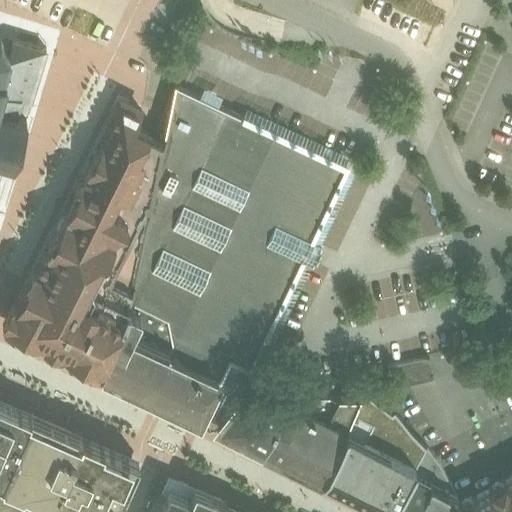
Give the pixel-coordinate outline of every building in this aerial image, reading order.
[(0,165),(0,164),(10,167),(13,157),(14,158),(27,113),(26,113),(31,98),(32,98),(47,47),(33,43),(35,37),(20,32),(18,38),(0,32),(0,165)] [(256,121),(176,83),(163,142),(130,302),(121,326),(104,365),(110,367),(110,368),(149,386),(149,387),(203,412),(204,412),(220,377),(221,378),(231,357),(250,366),(254,361),(261,347),(261,343),(262,342),(264,340),(271,325),(271,322),(272,321),(274,318),(281,304),(282,300),(282,299),(285,297),(292,282),(292,278),(293,278),(295,275),(302,260),(303,257),(303,255),(299,253),(307,237),(311,239),(312,237),(314,234),(315,234),(320,223),(320,220),(321,219),(323,216),(328,205),(329,202),(329,201),(332,198),(337,187),(337,184),(338,183),(340,180),(346,169),(346,166),(347,164),(342,160),(336,158),(332,156),(329,155),(328,155),(325,152),(315,148),(311,147),(310,146),(308,144),(297,139),(293,138),(292,138),(290,136),(289,135),(279,131),(275,130),(274,130),(271,127),(263,123),(259,123),(256,121)] [(78,190),(77,190),(65,213),(57,229),(55,230),(53,234),(50,235),(48,238),(49,241),(48,244),(48,247),(45,255),(42,256),(40,259),(41,262),(38,268),(35,269),(33,273),(30,274),(29,277),(30,280),(28,284),(29,287),(26,292),(24,292),(22,296),(23,299),(19,305),(20,305),(11,323),(102,369),(104,365),(121,326),(130,302),(163,142),(134,127),(142,109),(122,99),(117,101),(112,110),(111,111),(111,112),(109,115),(108,117),(101,131),(104,139),(97,152),(95,153),(85,174),(85,175),(86,175),(78,190)] [(428,354),(388,363),(393,383),(392,383),(393,384),(433,375),(428,354)] [(369,393),(361,394),(338,447),(325,474),(323,478),(389,511),(390,511),(426,444),(412,429),(395,408),(392,410),(369,393)] [(315,411),(289,398),(265,445),(325,474),(338,447),(361,394),(321,394),(315,411)] [(291,395),(239,398),(230,409),(238,413),(233,422),(234,430),(265,445),(289,398),(291,395)] [(0,481),(31,411),(0,397),(0,481)] [(31,411),(0,481),(0,511),(82,511),(53,499),(82,433),(31,410),(31,411)] [(82,433),(53,499),(82,511),(115,511),(139,458),(82,433)] [(426,444),(390,511),(463,511),(464,510),(460,502),(452,483),(437,458),(426,444)] [(511,511),(511,474),(460,502),(464,510),(463,511),(511,511)] [(192,493),(174,485),(174,487),(170,485),(158,511),(221,511),(227,501),(228,498),(195,484),(192,493)] [(252,511),(227,501),(221,511),(252,511)]
